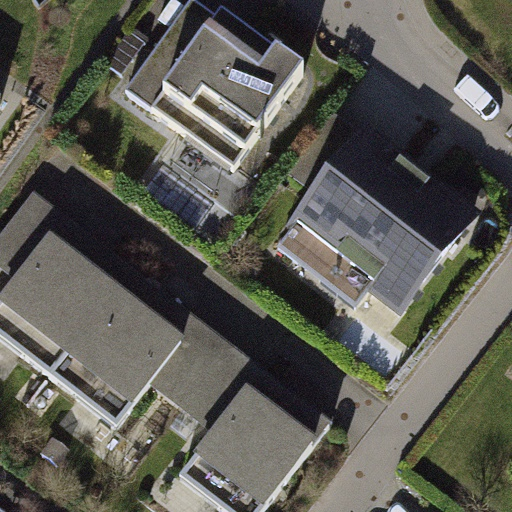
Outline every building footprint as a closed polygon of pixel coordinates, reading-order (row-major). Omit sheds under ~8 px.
[(308,77),(194,3),(130,103),(186,139),(165,172),(222,209),(308,77)] [(485,225),(365,132),(274,248),(358,313),(373,294),(409,322),(485,225)] [(0,296),(0,337),(38,368),(123,262),(38,195),(0,242),(0,273),(11,282),(0,296)] [(201,324),(123,262),(38,368),(117,430),(149,389),(201,324)] [(257,366),(201,324),(149,389),(205,432),(257,366)] [(266,511),(334,426),(257,366),(205,432),(172,474),(220,511),(266,511)]
